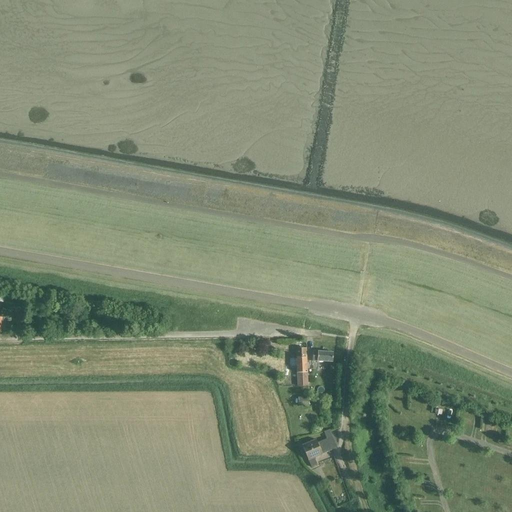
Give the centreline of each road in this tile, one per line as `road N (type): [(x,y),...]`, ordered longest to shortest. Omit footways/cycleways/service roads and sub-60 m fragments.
road 1 (unclassified): [(357,313),(0,250)]
road 2 (residential): [(0,337),(316,333)]
road 3 (unclassified): [(511,373),(357,313)]
road 4 (residential): [(357,313),(341,455)]
